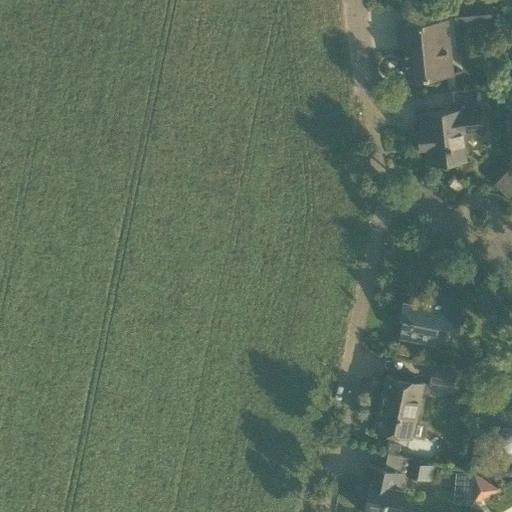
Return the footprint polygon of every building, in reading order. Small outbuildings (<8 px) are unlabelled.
[(490,0),(477,1),(478,19),(492,17),(490,0)] [(452,73),(446,19),(397,24),(399,45),(405,44),(408,77),(452,73)] [(482,130),(480,108),(460,110),(460,109),(420,113),(422,131),(426,130),(429,162),(465,158),(465,155),(462,132),(482,130)] [(509,169),(495,183),(501,188),(510,197),(511,194),(511,172),(511,171),(509,169)] [(458,327),(464,298),(419,289),(416,301),(403,299),(399,314),(403,315),(399,336),(434,343),(439,322),(458,327)] [(453,384),(456,371),(433,366),(430,378),(453,384)] [(411,436),(422,382),(387,374),(375,429),(411,436)] [(511,439),(511,402),(496,412),(511,439)] [(414,460),(411,476),(432,479),(435,464),(414,460)] [(398,511),(404,489),(397,488),(401,472),(368,465),(363,486),(369,487),(363,511),(398,511)]
